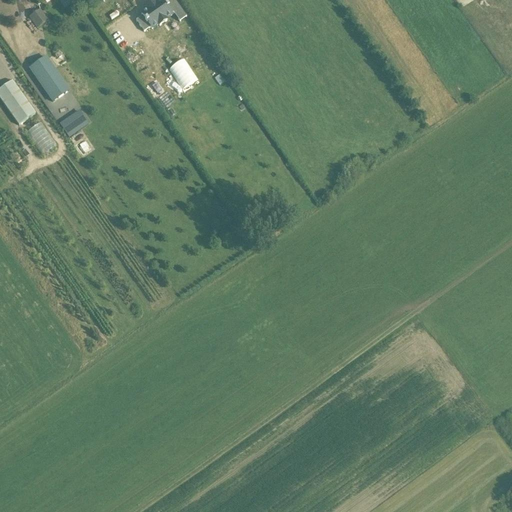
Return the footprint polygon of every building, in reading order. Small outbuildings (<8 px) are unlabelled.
[(139,7),(132,12),(141,24),(147,19),(149,21),(155,16),(156,18),(164,13),(162,11),(169,6),(169,5),(170,4),(176,13),(183,9),(177,0),(143,0),(145,1),(138,6),(139,7)] [(38,29),(48,22),(40,11),(30,19),(38,29)] [(70,93),(64,83),(47,59),(30,71),(54,104),(70,93)] [(220,76),(215,79),(219,86),(224,82),(220,76)] [(0,99),(19,127),(36,116),(13,83),(0,91),(0,99)]
